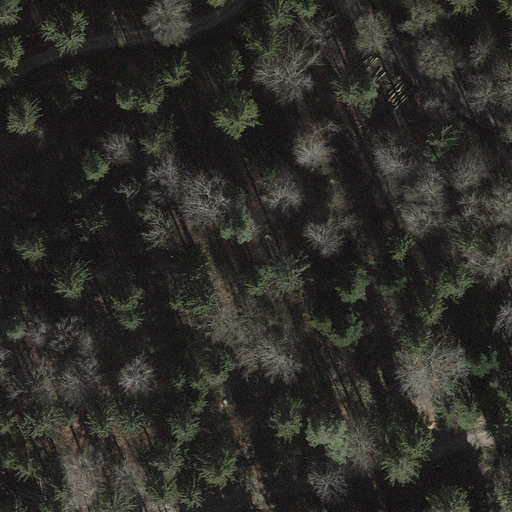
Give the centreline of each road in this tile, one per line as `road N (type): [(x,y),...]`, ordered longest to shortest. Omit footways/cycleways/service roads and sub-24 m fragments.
road 1 (track): [(202,502),(511,428)]
road 2 (track): [(237,0),(179,35),(75,41),(0,75)]
road 3 (track): [(511,124),(411,67),(344,0)]
